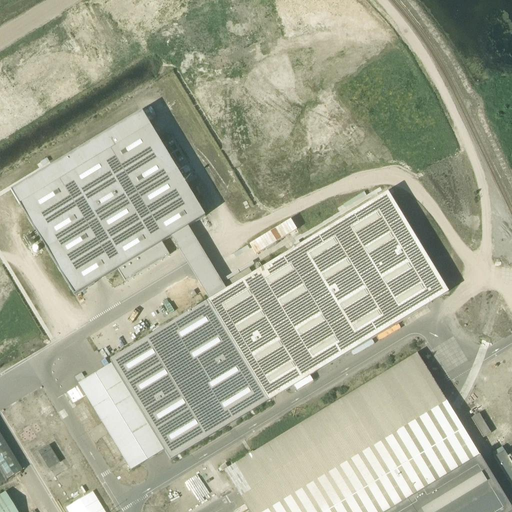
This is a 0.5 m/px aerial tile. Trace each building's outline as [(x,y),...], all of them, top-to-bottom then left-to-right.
[(143,112),(11,191),(75,296),(118,270),(125,282),(170,256),(162,243),(172,238),(189,227),(206,217),(143,112)] [(219,213),(201,177),(191,183),(208,218),(219,213)] [(387,192),(207,302),(209,305),(261,391),(267,401),(268,402),(448,293),(387,192)] [(255,254),(286,236),(280,224),(248,242),(255,254)] [(207,302),(110,361),(112,365),(164,451),(170,460),(267,401),(261,391),(209,305),(207,302)] [(511,511),(454,416),(452,412),(450,409),(449,408),(441,394),(440,393),(436,387),(433,382),(433,381),(417,354),(408,360),(226,472),(241,498),(249,510),(249,511),(511,511)] [(112,365),(79,385),(86,396),(131,471),(164,451),(112,365)] [(79,385),(66,393),(73,404),(86,396),(79,385)] [(483,437),(490,433),(480,413),(472,417),(483,437)] [(0,484),(22,471),(0,434),(0,484)] [(38,452),(49,470),(59,463),(49,446),(38,452)] [(511,486),(511,464),(508,458),(504,451),(494,457),(511,486)] [(0,495),(0,511),(17,511),(5,492),(0,495)] [(104,511),(93,492),(66,508),(68,511),(104,511)]
